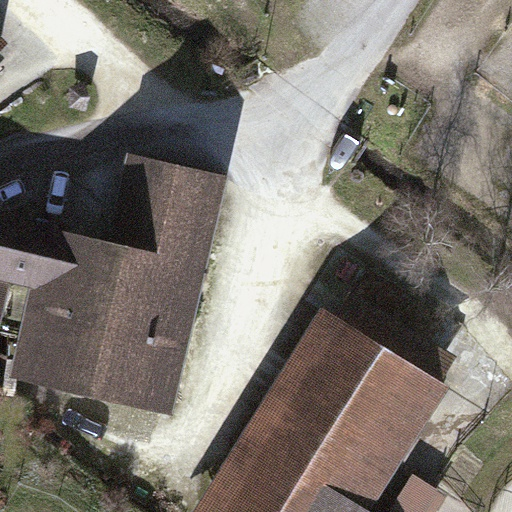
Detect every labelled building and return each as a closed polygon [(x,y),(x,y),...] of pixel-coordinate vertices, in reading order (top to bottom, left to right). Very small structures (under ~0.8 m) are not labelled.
[(0,34),(0,55),(11,45),(0,34)] [(109,241),(214,271),(233,177),(131,154),(109,241)] [(14,380),(179,418),(214,271),(109,241),(0,213),(0,336),(12,285),(32,289),(14,380)] [(327,309),(196,511),(318,511),(334,488),(372,511),(378,511),(457,389),(447,383),(466,358),(354,297),(340,317),(327,309)] [(372,511),(334,488),(318,511),(372,511)]
